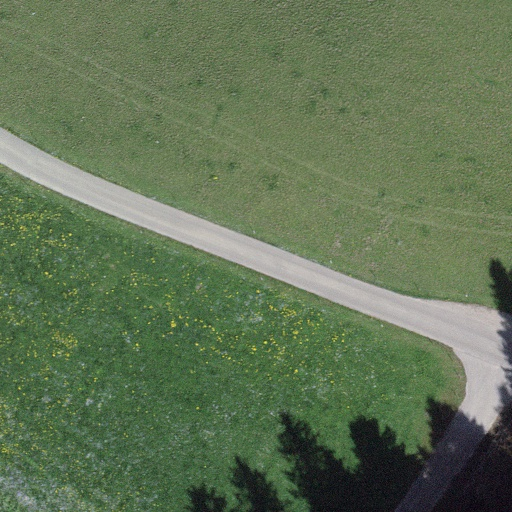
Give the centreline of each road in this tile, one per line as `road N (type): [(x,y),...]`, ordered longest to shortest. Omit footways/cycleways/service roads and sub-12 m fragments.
road 1 (track): [(511,343),(237,257),(0,142)]
road 2 (track): [(511,355),(407,511)]
